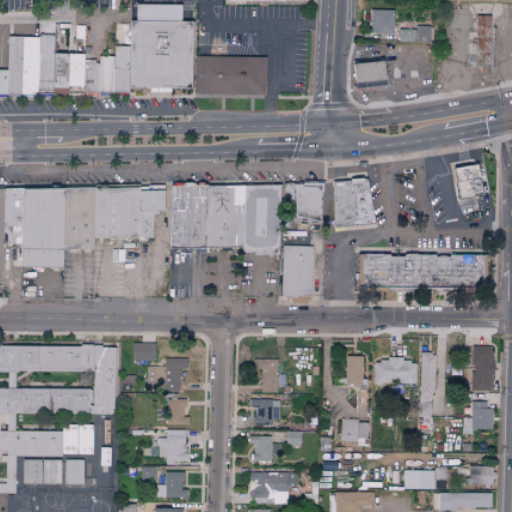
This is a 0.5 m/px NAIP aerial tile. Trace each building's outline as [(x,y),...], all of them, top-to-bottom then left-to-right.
[(191,87),(190,20),(180,21),(180,3),(134,4),(134,20),(128,20),(128,45),(112,46),(112,55),(97,56),(97,59),(89,59),(89,47),(81,47),(81,52),(51,53),(51,35),(6,36),(6,69),(0,69),(0,93),(126,92),(126,88),(191,87)] [(392,10),(370,9),(369,32),(392,33),(392,10)] [(474,15),(472,72),(488,73),(490,15),(474,15)] [(432,26),(416,26),(416,41),(432,41),(432,26)] [(414,29),(397,29),(397,40),(414,41),(414,29)] [(264,57),(193,55),(192,94),(264,95),(264,57)] [(385,85),(382,59),(350,63),(354,90),(385,85)] [(481,195),(477,163),(452,167),(457,198),(481,195)] [(332,226),(369,225),(368,179),(331,179),(332,226)] [(282,203),(294,203),(294,221),(319,222),(320,183),(283,182),(282,203)] [(168,247),(253,247),(253,255),(276,255),(276,184),(168,184),(168,247)] [(162,188),(0,187),(0,275),(0,244),(18,244),(18,267),(60,267),(60,249),(92,249),(92,237),(152,237),(152,211),(162,211),(162,188)] [(310,297),(311,246),(281,245),(280,296),(310,297)] [(481,256),(356,253),(356,286),(481,288),(481,256)] [(153,343),(131,343),(130,360),(153,360),(153,343)] [(113,414),(114,346),(0,344),(0,372),(6,372),(6,388),(0,388),(0,413),(6,413),(5,431),(0,430),(0,452),(3,453),(2,483),(0,483),(0,493),(13,493),(14,456),(59,456),(60,431),(13,430),(14,413),(113,414)] [(492,346),(471,346),(470,391),(491,391),(492,346)] [(427,430),(427,416),(442,417),(442,394),(433,394),(434,353),(418,353),(417,430),(427,430)] [(361,356),(344,356),(344,384),(360,384),(361,356)] [(146,391),(178,390),(178,369),(187,369),(186,358),(163,358),(163,366),(145,366),(146,391)] [(260,369),(260,392),(276,392),(275,358),(251,359),(252,369),(260,369)] [(373,360),(372,383),(414,383),(415,360),(373,360)] [(120,389),(134,389),(134,375),(121,375),(120,389)] [(188,425),(188,417),(183,417),(183,399),(166,399),(165,424),(188,425)] [(277,423),(277,399),(248,399),(248,408),(254,408),(253,422),(277,423)] [(491,429),(491,409),(485,408),(485,402),(470,401),(469,418),(462,417),(461,433),(470,434),(470,428),(491,429)] [(340,419),(339,442),(365,443),(366,421),(340,419)] [(60,454),(92,454),(92,424),(60,425),(60,454)] [(185,430),(165,430),(165,438),(157,438),(157,457),(164,457),(164,463),(184,464),(185,430)] [(298,446),(299,432),(285,431),(284,445),(298,446)] [(271,461),(271,455),(279,456),(279,443),(270,443),(270,436),(248,436),(248,444),(252,444),(251,461),(271,461)] [(60,459),(21,460),(21,483),(60,483),(60,459)] [(63,484),(83,483),(82,459),(63,460),(63,484)] [(491,466),(467,466),(466,485),(491,485),(491,466)] [(432,471),(404,470),(403,488),(432,489),(432,471)] [(186,498),(186,489),(182,489),(182,472),(163,472),(163,485),(155,485),(154,497),(186,498)] [(287,487),(295,487),(295,473),(250,472),(249,503),(287,503),(287,487)] [(333,492),(333,510),(372,510),(373,492),(333,492)] [(490,493),(432,493),(432,509),(490,509),(490,493)]
